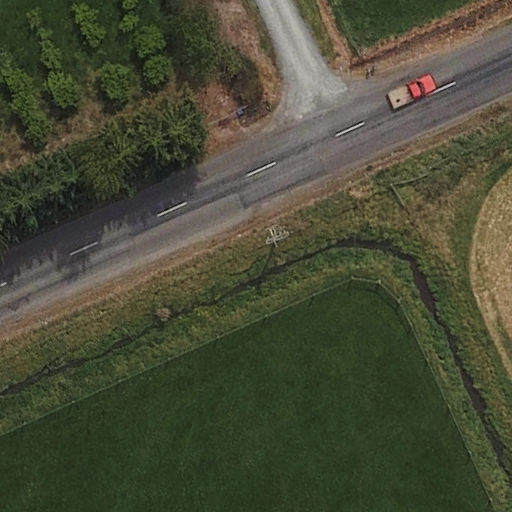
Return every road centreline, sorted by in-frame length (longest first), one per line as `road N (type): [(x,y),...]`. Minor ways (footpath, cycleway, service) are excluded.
road 1 (secondary): [(0,282),(511,52)]
road 2 (unknown): [(277,0),(337,130)]
